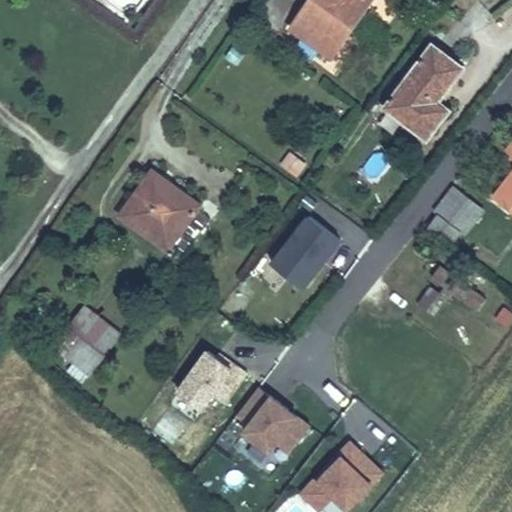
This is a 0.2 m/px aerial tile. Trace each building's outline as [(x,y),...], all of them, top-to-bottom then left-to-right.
[(371,0),(311,0),(292,28),(332,56),(371,0)] [(438,101),(440,99),(463,68),(433,46),(388,105),(430,136),(445,116),(431,106),(436,99),(438,101)] [(436,99),(431,106),(445,116),(451,108),(440,99),(438,101),(436,99)] [(511,142),(506,151),(511,155),(511,174),(494,197),(511,211),(511,142)] [(154,171),(149,177),(179,199),(183,193),(154,171)] [(179,199),(149,177),(121,215),(182,259),(211,219),(198,209),(201,205),(183,193),(179,199)] [(484,209),(454,186),(435,211),(464,234),(484,209)] [(437,215),(424,232),(448,250),(461,233),(437,215)] [(275,262),(305,285),(335,245),(305,223),(275,262)] [(226,303),(235,312),(251,295),(242,286),(226,303)] [(510,325),(511,320),(511,303),(471,288),(464,307),(510,325)] [(121,334),(85,305),(53,346),(90,374),(121,334)] [(227,403),(248,374),(234,364),(232,368),(217,357),(209,351),(179,392),(203,409),(214,393),(227,403)] [(232,368),(234,364),(219,353),(217,357),(232,368)] [(311,426),(259,386),(236,415),(250,426),(245,432),(270,452),(278,442),(291,453),(311,426)] [(330,463),(302,493),(321,510),(334,495),(349,509),(384,472),(351,441),(339,454),(342,457),(333,466),(330,463)] [(339,454),(330,463),(333,466),(342,457),(339,454)]
